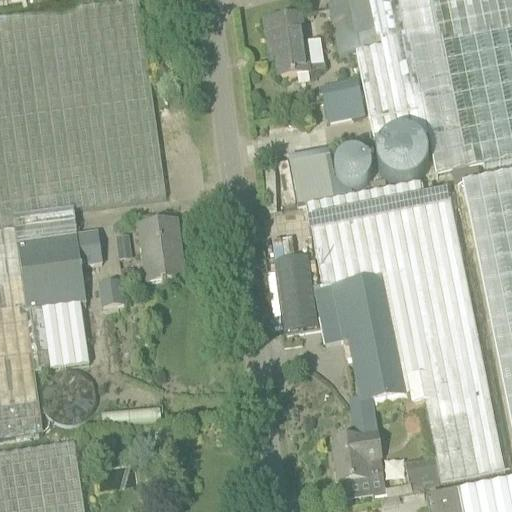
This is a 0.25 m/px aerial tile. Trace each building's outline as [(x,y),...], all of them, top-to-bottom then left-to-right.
[(511,0),(325,0),(339,66),(354,63),(371,146),(415,137),(417,144),(425,143),(433,182),(451,178),(451,179),(483,172),(511,166),(511,0)] [(0,442),(41,437),(34,376),(88,369),(80,312),(85,311),(85,307),(82,286),(87,285),(85,270),(101,268),(97,236),(76,239),(73,214),(145,204),(165,201),(138,4),(0,22),(0,442)] [(320,43),(304,46),(301,20),(264,25),(268,57),(275,56),(278,80),(308,77),(325,74),(320,43)] [(336,187),(337,189),(339,192),(344,196),(348,197),(353,197),(358,196),(365,194),(367,192),(370,190),(371,187),(372,184),(373,179),(372,172),(370,167),(366,163),(362,160),(359,158),(353,157),(349,158),(345,159),(343,161),(340,164),(338,166),(336,169),(336,171),(335,173),(334,178),(335,184),(336,187)] [(291,167),(294,208),(333,205),(330,164),(291,167)] [(511,441),(511,487),(426,505),(427,511),(511,511),(511,177),(485,183),(483,172),(451,179),(454,194),(462,192),(511,441)] [(436,200),(309,224),(319,279),(322,292),(312,294),(323,349),(324,349),(342,346),(348,345),(360,404),(360,407),(362,406),(364,416),(371,415),(425,405),(436,462),(406,468),(412,497),(502,480),(447,198),(436,200)] [(175,225),(155,228),(139,230),(147,287),(183,282),(175,225)] [(133,272),(120,274),(122,284),(135,282),(133,272)] [(125,308),(121,285),(98,288),(101,312),(125,308)] [(110,358),(144,356),(142,315),(108,316),(110,358)] [(108,395),(132,396),(133,374),(109,373),(108,395)] [(331,445),(337,487),(383,480),(376,438),(374,438),(371,415),(364,416),(362,406),(360,407),(360,404),(349,406),(353,441),(331,445)] [(0,511),(83,511),(74,448),(0,458),(0,511)]
